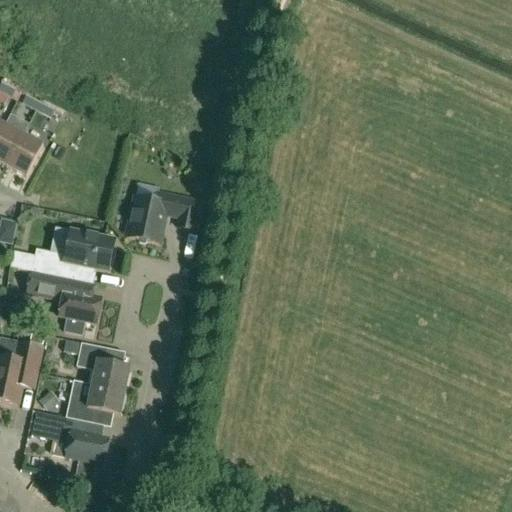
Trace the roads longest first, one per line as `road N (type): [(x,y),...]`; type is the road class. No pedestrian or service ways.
road 1 (residential): [(162,346),(174,293),(163,271),(137,272),(126,320),(136,338)]
road 2 (residential): [(124,511),(162,346)]
